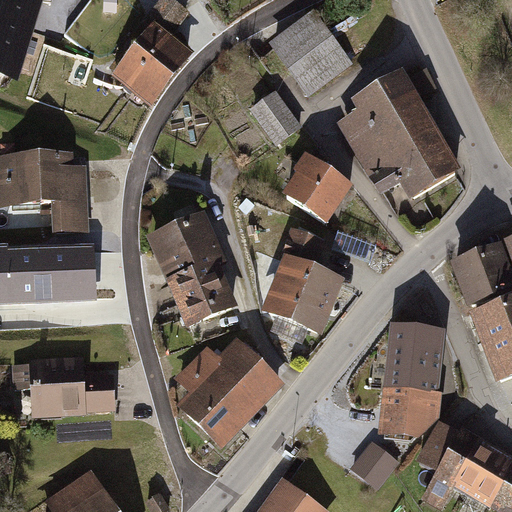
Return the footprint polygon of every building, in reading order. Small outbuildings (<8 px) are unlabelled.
[(185,18),(165,2),(134,42),(143,50),(133,62),(126,57),(114,73),(121,78),(121,79),(152,103),(187,58),(163,40),(166,36),(169,38),(185,18)] [(316,20),(275,51),(308,93),(348,63),(316,20)] [(108,69),(40,47),(20,108),(88,130),(108,69)] [(402,86),(413,104),(436,91),(425,72),(402,86)] [(455,175),(413,104),(402,86),(400,82),(359,106),(364,114),(343,126),(384,194),(405,182),(415,199),(455,175)] [(299,130),(275,97),(254,113),(277,145),(299,130)] [(60,159),(3,162),(4,189),(10,189),(11,207),(55,205),(56,234),(87,233),(84,171),(61,172),(60,159)] [(350,189),(306,159),(296,174),(302,179),(287,200),(325,225),(350,189)] [(250,202),(241,208),(246,215),(255,209),(250,202)] [(202,222),(161,240),(170,262),(179,282),(172,285),(178,299),(190,327),(232,309),(214,269),(221,266),(202,222)] [(376,249),(338,235),(333,251),(371,265),(376,249)] [(283,263),(290,266),(270,315),(318,334),(338,285),(311,274),(322,248),(294,236),(283,263)] [(104,245),(41,248),(44,324),(96,321),(94,281),(106,281),(104,245)] [(497,251),(457,266),(473,308),(511,292),(511,275),(506,259),(501,261),(497,251)] [(511,302),(476,316),(488,349),(502,383),(511,378),(511,302)] [(385,436),(418,439),(434,422),(436,398),(437,398),(442,349),(434,348),(435,335),(398,330),(394,361),(391,393),(390,392),(387,414),(385,436)] [(278,386),(236,346),(218,364),(208,355),(181,384),(197,399),(185,412),(220,446),(278,386)] [(77,365),(32,367),(32,368),(15,369),(16,391),(33,391),(34,415),(114,412),(113,379),(78,381),(77,365)] [(457,486),(494,507),(511,475),(511,466),(442,427),(420,465),(439,476),(426,499),(444,509),(457,486)] [(397,464),(374,446),(354,472),(377,490),(397,464)] [(6,455),(0,456),(0,477),(12,474),(6,455)] [(511,511),(511,475),(494,507),(504,511),(511,511)] [(52,511),(114,511),(93,480),(50,509),(52,511)] [(323,511),(287,486),(268,511),(323,511)] [(168,511),(159,497),(148,504),(152,511),(168,511)]
